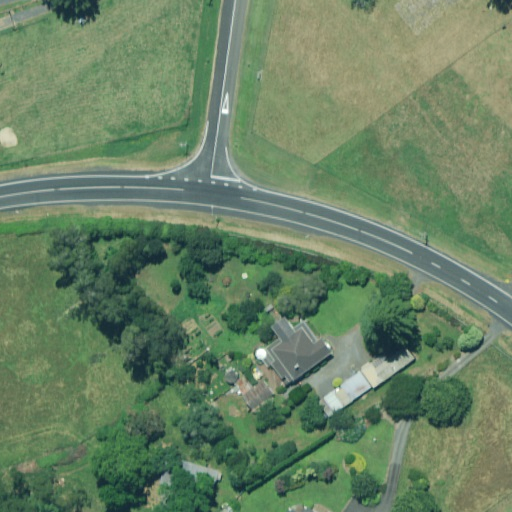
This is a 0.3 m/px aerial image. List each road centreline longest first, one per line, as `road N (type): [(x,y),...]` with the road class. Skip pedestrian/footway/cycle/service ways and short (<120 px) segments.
road 1 (tertiary): [(210,192),(372,235),(511,311)]
road 2 (tertiary): [(0,197),(81,187),(210,192)]
road 3 (unclassified): [(210,192),(235,0)]
